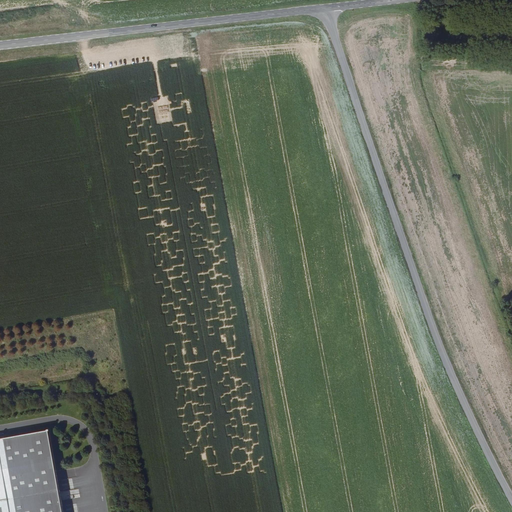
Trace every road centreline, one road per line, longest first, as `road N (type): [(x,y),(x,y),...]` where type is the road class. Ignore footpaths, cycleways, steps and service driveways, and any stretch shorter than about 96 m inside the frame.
road 1 (unclassified): [(324,8),(432,334),(511,503)]
road 2 (secondary): [(324,8),(0,44)]
